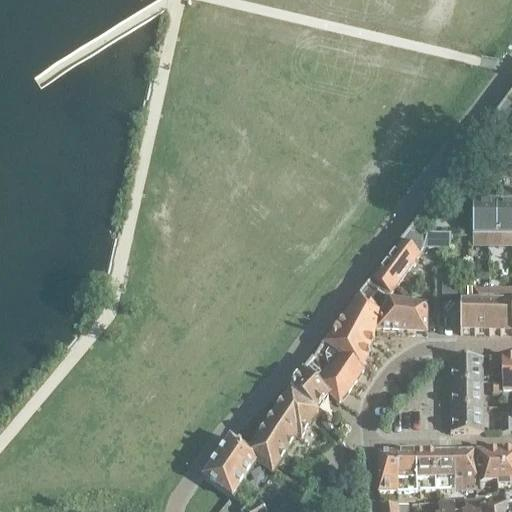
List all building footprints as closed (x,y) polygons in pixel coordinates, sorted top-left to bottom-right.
[(511,205),(473,205),(473,237),(486,237),(500,237),(511,237),(511,205)] [(420,258),(422,251),(449,252),(449,238),(426,237),(426,238),(408,235),(387,263),(406,277),(420,258)] [(486,250),(486,237),(473,237),(472,250),(486,250)] [(500,250),(500,237),(486,237),(486,250),(500,250)] [(511,249),(511,237),(500,237),(500,250),(511,249)] [(390,298),(406,277),(387,263),(372,283),(390,298)] [(488,336),(489,291),(473,291),(473,306),(461,306),(460,336),(488,336)] [(511,336),(511,291),(489,291),(488,336),(511,336)] [(363,374),(377,335),(374,335),(380,315),(359,299),(323,348),(337,357),(363,374)] [(428,337),(428,307),(388,300),(388,301),(387,301),(380,315),(374,335),(377,335),(428,337)] [(363,376),(363,374),(337,357),(316,385),(315,386),(327,395),(326,396),(340,407),(346,401),(345,400),(353,390),(363,376)] [(482,386),(482,360),(451,361),(451,386),(482,386)] [(502,360),(488,361),(488,371),(502,370),(502,360)] [(511,360),(502,360),(502,370),(502,386),(502,395),(507,395),(508,394),(511,394),(511,360)] [(313,410),(314,409),(326,396),(327,395),(315,386),(316,385),(303,374),(290,391),(313,410)] [(483,411),(482,386),(451,386),(451,411),(483,411)] [(492,386),(492,395),(502,395),(502,386),(492,386)] [(302,443),(320,415),(314,409),(313,410),(290,391),(249,453),(230,440),(202,481),(229,499),(233,501),(256,467),(273,478),(298,440),(302,443)] [(483,436),(483,411),(451,411),(452,437),(483,436)] [(511,418),(501,419),(501,436),(511,436),(511,418)] [(509,491),(509,492),(511,492),(511,453),(475,454),(476,490),(479,490),(479,488),(496,486),(497,491),(509,491)] [(476,494),(476,490),(475,454),(432,455),(431,494),(455,493),(455,495),(476,494)] [(413,495),(414,455),(396,456),(395,496),(398,496),(398,495),(413,495)] [(431,494),(432,455),(414,455),(413,495),(431,494)] [(395,496),(396,456),(378,456),(379,496),(395,496)] [(510,511),(509,498),(503,498),(505,511),(489,511),(510,511)]
